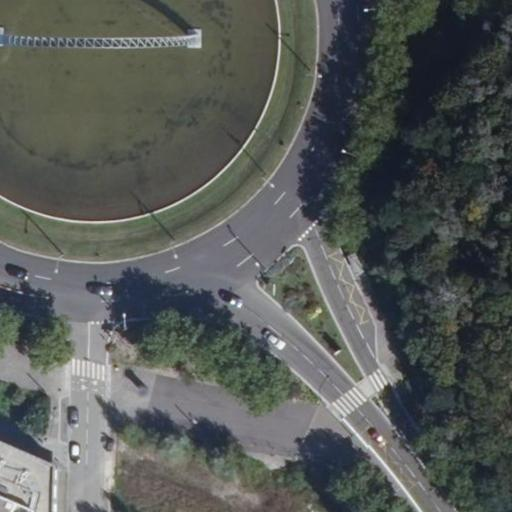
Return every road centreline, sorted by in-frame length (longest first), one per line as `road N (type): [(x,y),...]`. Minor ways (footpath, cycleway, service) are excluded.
road 1 (secondary): [(456,511),(415,455),(334,293),(312,204),(313,167)]
road 2 (secondary): [(175,278),(227,295),(271,330),(349,406),(427,511)]
road 3 (secondary): [(175,278),(251,237),(313,167)]
road 4 (secondary): [(0,273),(90,291),(175,278)]
road 5 (secondary): [(313,167),(346,80),(347,0)]
